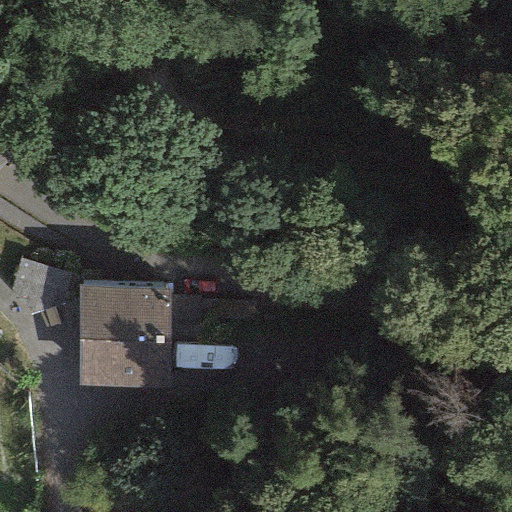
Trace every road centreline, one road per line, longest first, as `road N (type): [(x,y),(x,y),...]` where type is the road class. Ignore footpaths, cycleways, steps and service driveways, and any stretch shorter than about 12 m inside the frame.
road 1 (track): [(499,335),(386,299),(146,268),(76,239),(10,180)]
road 2 (track): [(511,224),(387,162),(210,137),(154,91),(95,0)]
road 3 (track): [(511,334),(299,359),(190,381)]
